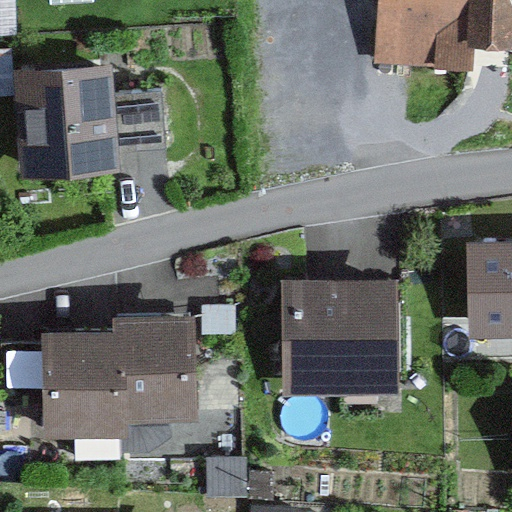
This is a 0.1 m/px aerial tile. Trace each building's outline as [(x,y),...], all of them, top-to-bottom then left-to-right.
[(433,69),(472,72),(474,47),(511,49),(511,0),(379,0),(376,61),(434,64),(433,69)] [(31,164),(107,158),(100,69),(25,74),(31,164)] [(131,89),(136,149),(166,146),(161,87),(131,89)] [(511,245),(477,246),(479,322),(511,320),(511,245)] [(387,379),(386,284),(292,285),(293,380),(387,379)] [(117,323),(118,337),(120,447),(148,447),(166,431),(165,406),(189,406),(192,410),(190,321),(117,323)] [(46,339),(48,427),(51,423),(75,422),(76,456),(120,455),(120,447),(118,337),(46,339)] [(44,341),(14,339),(11,377),(42,379),(44,341)] [(244,459),(207,459),(207,491),(244,491),(244,459)]
